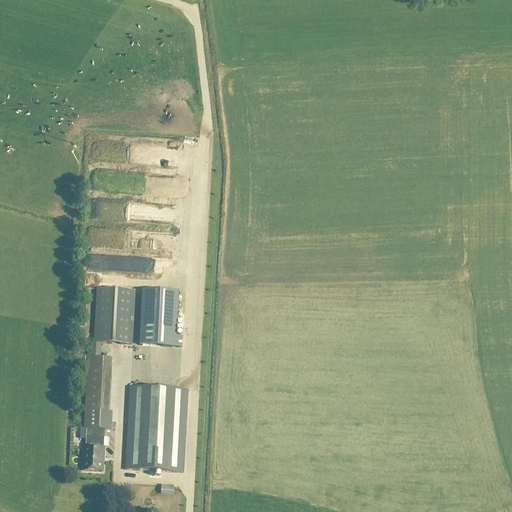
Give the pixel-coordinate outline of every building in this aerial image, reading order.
[(132,346),(135,292),(98,290),(95,344),(132,346)] [(181,294),(145,292),(142,346),(184,349),(185,339),(179,339),(181,294)] [(112,361),(88,359),(84,430),(111,431),(112,413),(110,413),(112,370),(111,370),(112,361)] [(185,392),(131,389),(126,471),(181,474),(185,392)] [(102,439),(86,438),(86,448),(85,448),(83,472),(103,473),(104,449),(102,449),(102,439)]
